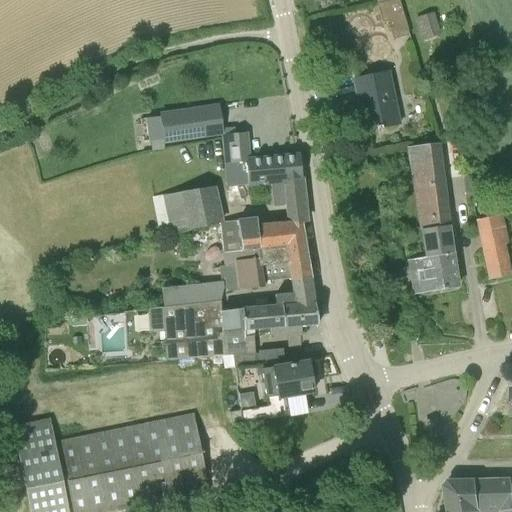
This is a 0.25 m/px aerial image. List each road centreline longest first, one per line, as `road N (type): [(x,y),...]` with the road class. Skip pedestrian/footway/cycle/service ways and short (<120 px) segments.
road 1 (tertiary): [(366,386),(335,298),(279,0)]
road 2 (track): [(0,128),(147,55),(286,34)]
road 3 (residential): [(409,485),(452,457),(489,381),(489,356)]
road 4 (residential): [(366,386),(489,356)]
